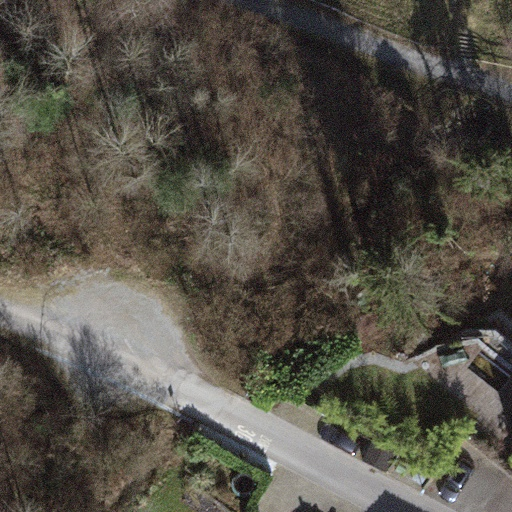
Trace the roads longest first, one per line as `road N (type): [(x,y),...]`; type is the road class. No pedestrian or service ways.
road 1 (track): [(257,0),(511,98)]
road 2 (residential): [(413,511),(203,392)]
road 3 (track): [(203,392),(0,314)]
